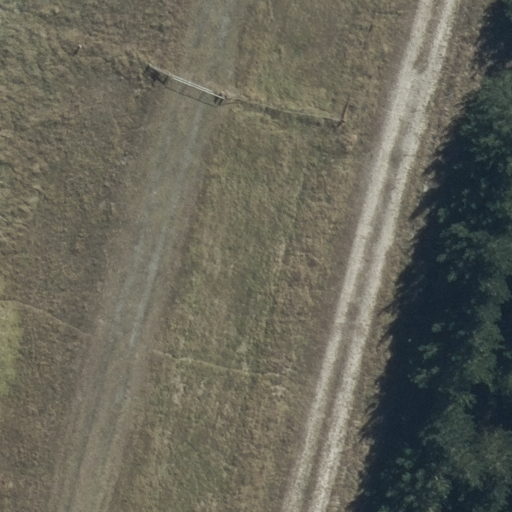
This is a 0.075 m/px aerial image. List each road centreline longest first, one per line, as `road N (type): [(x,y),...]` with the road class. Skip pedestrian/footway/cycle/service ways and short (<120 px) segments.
road 1 (track): [(429,0),(386,134),(294,511)]
road 2 (track): [(78,511),(206,0)]
